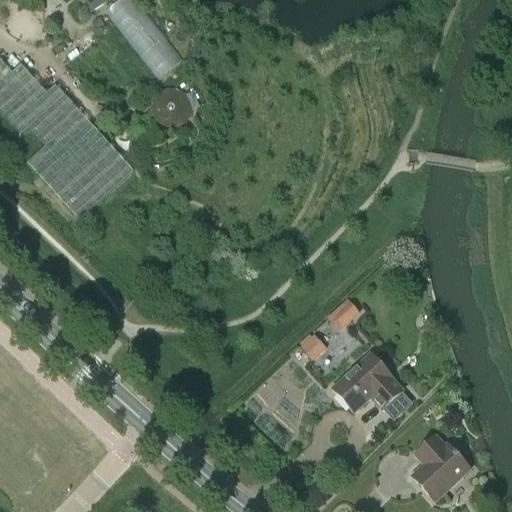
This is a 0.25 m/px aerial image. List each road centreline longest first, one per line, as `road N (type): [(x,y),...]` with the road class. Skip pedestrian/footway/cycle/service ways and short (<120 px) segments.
road 1 (tertiary): [(153,430),(0,289)]
road 2 (tertiary): [(248,511),(153,430)]
